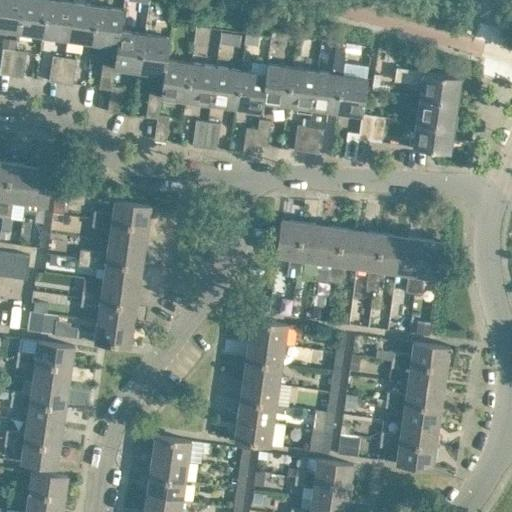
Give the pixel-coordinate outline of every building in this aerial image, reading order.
[(0,0),(0,28),(18,31),(22,0),(0,0)] [(43,35),(47,0),(22,0),(18,31),(43,35)] [(68,38),(73,1),(64,0),(47,0),(43,35),(68,38)] [(118,46),(121,30),(120,30),(123,9),(123,8),(124,1),(120,0),(114,0),(113,7),(98,5),(92,42),(104,43),(103,49),(117,51),(117,45),(118,46)] [(92,42),(98,5),(73,1),(68,38),(92,42)] [(140,71),(145,34),(121,30),(118,46),(117,45),(117,51),(115,64),(114,68),(140,71)] [(164,75),(167,57),(170,37),(145,34),(140,71),(164,75)] [(344,55),(345,45),(329,43),(328,53),(344,55)] [(0,73),(11,75),(15,50),(2,48),(0,64),(0,73)] [(26,51),(15,50),(11,75),(23,77),(26,51)] [(62,82),(65,57),(52,55),(49,81),(62,82)] [(78,58),(65,57),(62,82),(74,84),(78,58)] [(186,99),(191,61),(167,57),(164,75),(161,92),(161,96),(186,99)] [(210,103),(216,65),(191,61),(186,99),(210,103)] [(287,102),(292,65),(266,61),(265,72),(262,99),(287,102)] [(112,85),(114,68),(115,64),(102,62),(99,88),(110,89),(111,85),(112,85)] [(372,91),(383,92),(387,66),(375,64),(372,91)] [(236,106),(241,68),(216,65),(210,103),(236,106)] [(310,117),(317,69),(292,65),(287,102),(296,104),(294,115),(309,117),(310,117)] [(460,76),(405,68),(396,67),(394,80),(421,84),(419,97),(456,103),(456,102),(459,102),(461,86),(459,86),(460,76)] [(260,114),(262,99),(265,72),(241,68),(236,106),(245,108),(244,112),(260,114)] [(336,110),(342,72),(317,69),(310,117),(309,117),(308,124),(309,124),(305,151),(317,152),(321,128),(324,128),(327,108),(336,110)] [(362,112),(367,76),(342,72),(336,110),(361,113),(362,113),(362,112)] [(112,86),(112,85),(111,85),(110,89),(107,111),(118,112),(122,87),(112,86)] [(158,113),(161,96),(161,92),(149,91),(146,116),(157,118),(158,113)] [(455,111),(456,103),(419,97),(415,121),(455,127),(457,111),(455,111)] [(370,139),(373,114),(362,112),(362,113),(361,113),(358,131),(359,132),(358,138),(370,139)] [(169,115),(158,113),(157,118),(154,139),(165,141),(169,115)] [(381,141),(385,116),(373,114),(370,139),(381,141)] [(270,118),(259,117),(258,117),(257,127),(255,143),(267,145),(270,118)] [(204,146),(208,120),(195,118),(192,144),(204,146)] [(219,122),(208,120),(204,146),(215,148),(219,122)] [(453,141),(455,127),(415,121),(412,146),(449,151),(450,141),(453,141)] [(305,151),(309,124),(308,124),(296,122),(292,149),(305,151)] [(253,153),(255,143),(257,127),(245,125),(242,152),(253,153)] [(355,158),(358,138),(359,132),(358,131),(347,130),(343,156),(355,158)] [(0,215),(3,216),(10,161),(0,159),(0,215)] [(25,201),(30,164),(10,161),(3,216),(11,218),(13,203),(10,203),(11,199),(25,201)] [(43,222),(51,167),(30,164),(25,201),(39,203),(38,207),(36,207),(34,221),(43,222)] [(150,205),(113,199),(111,215),(107,214),(107,212),(92,210),(91,219),(147,227),(150,205)] [(58,227),(60,209),(49,207),(47,225),(58,227)] [(293,275),(301,220),(281,217),(276,254),(290,257),(289,260),(288,260),(285,274),(293,275)] [(144,247),(147,227),(91,219),(90,226),(105,228),(105,225),(109,226),(107,242),(144,247)] [(316,260),(321,223),(301,220),(293,275),(302,277),(304,262),(302,262),(302,258),(316,260)] [(333,281),(341,226),(321,223),(316,260),(330,262),(329,266),(327,266),(325,280),(333,281)] [(358,249),(360,229),(341,226),(333,281),(341,282),(343,268),(342,268),(342,264),(355,266),(358,249)] [(373,287),(381,232),(360,229),(358,249),(355,266),(370,268),(369,272),(367,272),(365,286),(373,287)] [(396,272),(401,235),(381,232),(373,287),(381,288),(383,274),(381,274),(382,270),(396,272)] [(412,293),(420,237),(401,235),(396,272),(410,274),(409,278),(407,277),(405,292),(412,293)] [(436,278),(440,249),(441,240),(420,237),(412,293),(421,294),(423,280),(421,279),(421,276),(436,278)] [(141,266),(143,249),(144,247),(107,242),(105,254),(101,253),(101,251),(79,248),(77,258),(141,266)] [(14,278),(17,254),(5,252),(2,276),(14,278)] [(26,279),(30,256),(17,254),(14,278),(26,279)] [(138,287),(141,266),(77,258),(76,264),(99,267),(99,265),(103,266),(101,281),(138,287)] [(135,306),(138,287),(101,281),(100,293),(95,293),(96,291),(81,289),(80,299),(135,306)] [(132,326),(135,306),(80,299),(79,305),(93,307),(94,305),(98,305),(96,321),(132,326)] [(284,345),(287,323),(250,318),(247,339),(284,345)] [(129,345),(132,326),(96,321),(94,333),(90,332),(90,331),(76,329),(74,337),(129,345)] [(343,353),(346,332),(338,331),(335,352),(343,353)] [(281,364),(284,345),(247,339),(244,359),(281,364)] [(71,366),(74,345),(38,340),(36,354),(32,353),(32,352),(17,349),(16,359),(71,366)] [(445,368),(448,346),(412,341),(410,355),(406,354),(406,353),(376,348),(375,356),(391,359),(391,360),(445,368)] [(340,373),(343,353),(335,352),(332,372),(340,373)] [(68,387),(71,366),(16,359),(15,366),(30,368),(30,366),(34,367),(32,382),(68,387)] [(278,384),(281,364),(244,359),(241,379),(278,384)] [(442,388),(445,368),(391,360),(390,367),(404,369),(404,367),(408,368),(406,382),(442,388)] [(337,393),(340,373),(332,372),(329,392),(337,393)] [(275,404),(278,384),(241,379),(238,399),(275,404)] [(65,406),(68,387),(32,382),(30,393),(26,393),(27,391),(12,389),(10,399),(65,406)] [(439,408),(442,388),(406,382),(404,395),(400,394),(401,393),(386,391),(385,400),(439,408)] [(334,413),(337,393),(329,392),(326,412),(334,413)] [(62,427),(65,406),(10,399),(9,405),(24,408),(24,406),(28,406),(26,422),(62,427)] [(284,405),(275,404),(238,399),(235,419),(272,424),(274,412),(283,413),(284,405)] [(436,427),(439,408),(385,400),(384,407),(398,409),(398,407),(402,408),(400,422),(436,427)] [(331,432),(334,413),(326,412),(323,431),(331,432)] [(284,426),(272,424),(235,419),(232,438),(281,445),(284,426)] [(60,446),(62,427),(26,422),(24,433),(20,433),(21,431),(6,429),(5,438),(60,446)] [(433,447),(436,427),(400,422),(398,434),(395,434),(395,432),(381,430),(380,439),(433,447)] [(328,452),(331,432),(323,431),(311,429),(308,449),(328,452)] [(188,460),(191,440),(154,435),(151,456),(188,460)] [(57,465),(60,446),(5,438),(4,445),(18,447),(19,445),(23,446),(21,460),(57,465)] [(430,466),(433,447),(380,439),(379,446),(393,448),(393,446),(396,447),(394,461),(430,466)] [(246,469),(249,448),(241,447),(238,468),(246,469)] [(185,481),(188,460),(151,456),(148,476),(185,481)] [(349,484),(352,463),(315,458),(313,472),(309,471),(309,469),(295,467),(294,476),(349,484)] [(243,489),(246,469),(238,468),(235,488),(243,489)] [(64,497),(67,475),(30,469),(28,484),(25,483),(25,481),(11,479),(9,488),(64,497)] [(268,484),(270,473),(254,470),(252,482),(268,484)] [(182,501),(185,481),(148,476),(145,495),(182,501)] [(346,504),(349,484),(294,476),(293,484),(307,486),(307,484),(311,485),(309,499),(346,504)] [(31,511),(61,511),(64,497),(9,488),(8,495),(22,497),(23,495),(27,496),(24,511),(31,511)] [(240,509),(243,489),(235,488),(232,508),(240,509)] [(180,511),(182,501),(145,495),(142,511),(180,511)] [(344,511),(346,504),(309,499),(307,511),(304,511),(304,509),(290,507),(289,511),(344,511)]
